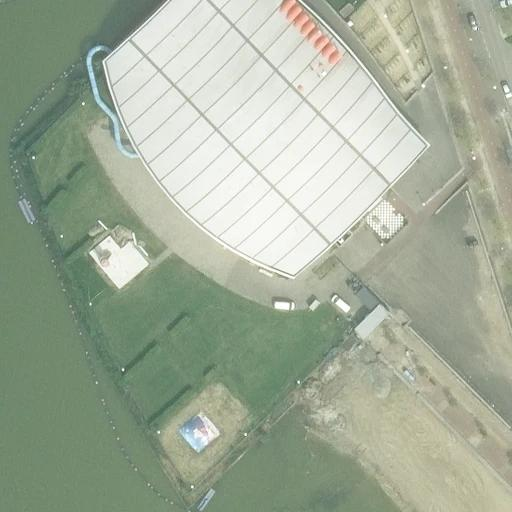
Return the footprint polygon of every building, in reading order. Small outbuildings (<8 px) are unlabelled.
[(424,143),(425,144),(426,144),(426,143),(409,126),(396,112),(384,96),(372,80),(359,64),(346,49),(333,34),(319,20),(304,6),(297,0),(163,0),(105,59),(104,58),(103,57),(103,58),(109,84),(116,106),(125,125),(134,144),(145,162),(157,179),(170,194),(184,209),(198,222),(216,236),(232,246),(250,257),(269,266),(293,275),(294,275),(294,274),(292,273),(320,246),(329,256),(365,220),(356,210),(382,185),(424,143)] [(403,213),(417,207),(411,194),(397,200),(403,213)] [(362,320),(353,328),(355,330),(362,337),(388,312),(379,303),(362,320)] [(360,374),(391,406),(409,389),(378,357),(360,374)] [(448,428),(417,397),(400,414),(430,445),(448,428)]
